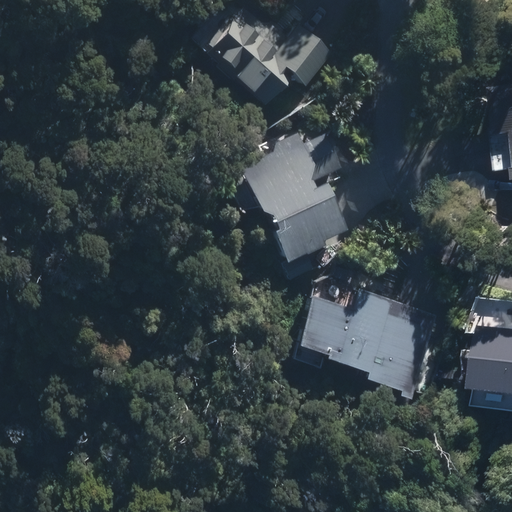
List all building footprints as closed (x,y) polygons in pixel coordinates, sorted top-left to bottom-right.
[(240,12),(204,54),(258,100),(283,70),(292,78),(313,54),(287,32),(277,43),(240,12)] [(511,99),(493,102),(496,128),(511,125),(511,99)] [(317,133),(239,165),(277,254),(331,232),(307,177),(331,167),(317,133)] [(397,389),(422,317),(349,292),(342,312),(307,300),(292,343),(355,365),(352,373),(397,389)] [(511,323),(483,321),(475,413),(511,415),(511,323)]
